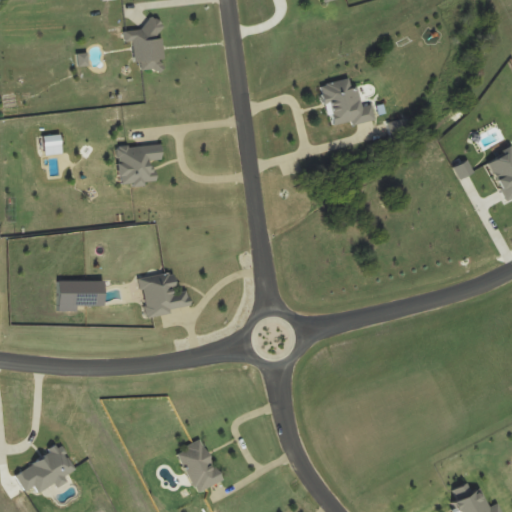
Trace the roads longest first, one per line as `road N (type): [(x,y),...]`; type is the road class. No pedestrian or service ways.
road 1 (residential): [(274,317),(229,0)]
road 2 (residential): [(254,351),(92,368),(0,358)]
road 3 (residential): [(511,269),(306,338)]
road 4 (residential): [(255,355),(273,370),(297,366),(305,332),(287,317),(263,322),(255,355)]
road 5 (residential): [(335,511),(305,469),(278,370)]
